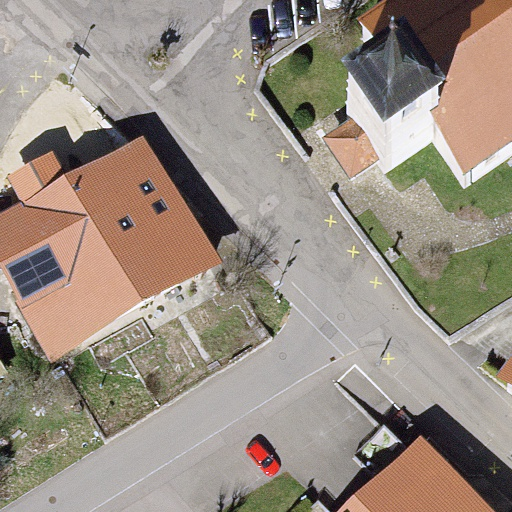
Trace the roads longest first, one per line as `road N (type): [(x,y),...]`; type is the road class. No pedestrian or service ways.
road 1 (residential): [(352,307),(37,511)]
road 2 (residential): [(161,117),(352,307)]
road 3 (residential): [(352,307),(511,458)]
road 4 (residential): [(227,3),(66,22)]
road 5 (residential): [(66,22),(161,117)]
road 6 (residential): [(227,3),(161,117)]
